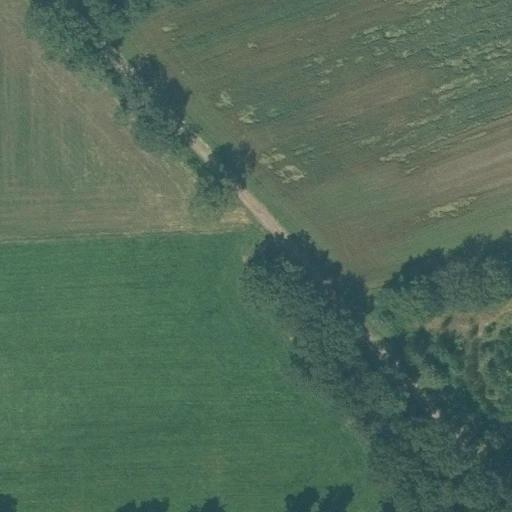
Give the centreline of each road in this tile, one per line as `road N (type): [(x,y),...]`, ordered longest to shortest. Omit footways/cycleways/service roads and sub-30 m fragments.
road 1 (track): [(511,491),(53,0)]
road 2 (track): [(511,299),(365,330)]
